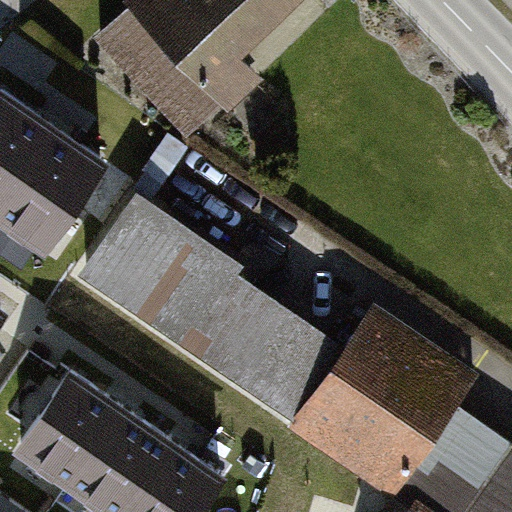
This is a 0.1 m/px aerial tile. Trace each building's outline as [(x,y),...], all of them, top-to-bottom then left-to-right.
[(346,8),(338,0),(128,0),(97,27),(198,136),(346,8)] [(0,74),(0,208),(54,247),(118,159),(0,74)] [(369,331),(153,190),(93,281),(309,422),(369,331)] [(0,293),(0,346),(25,311),(0,293)] [(496,379),(387,303),(369,331),(309,422),(301,434),(422,508),(418,511),(511,511),(511,430),(478,408),(496,379)] [(80,349),(12,441),(110,511),(195,511),(233,459),(80,349)]
